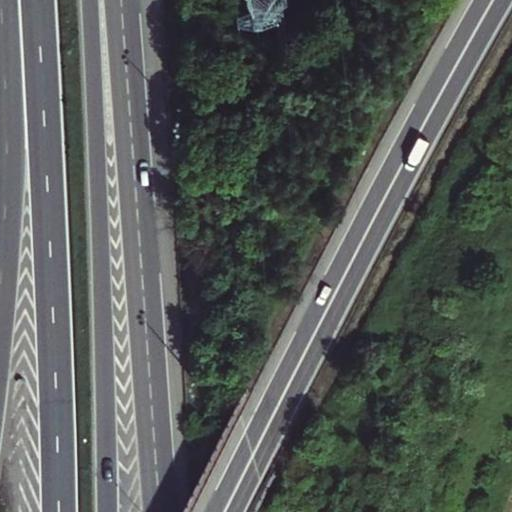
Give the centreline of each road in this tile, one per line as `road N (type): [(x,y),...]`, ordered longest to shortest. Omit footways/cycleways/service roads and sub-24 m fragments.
road 1 (motorway): [(486,0),(216,511)]
road 2 (trunk): [(507,0),(237,511)]
road 3 (motorway): [(159,511),(120,0)]
road 4 (trunk): [(27,0),(45,151),(58,511)]
road 5 (trunk): [(106,511),(89,0)]
road 6 (motorway): [(8,0),(0,278)]
